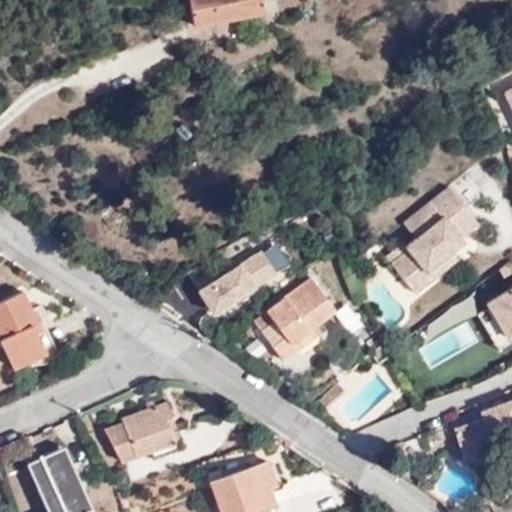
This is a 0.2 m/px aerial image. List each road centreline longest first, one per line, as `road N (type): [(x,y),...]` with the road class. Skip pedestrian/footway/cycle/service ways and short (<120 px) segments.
road 1 (residential): [(165,342),(423,511)]
road 2 (residential): [(0,217),(165,342)]
road 3 (unknown): [(0,117),(164,28)]
road 4 (residential): [(0,424),(165,342)]
